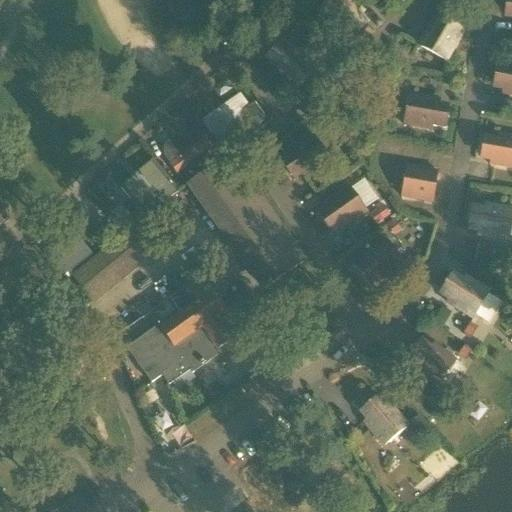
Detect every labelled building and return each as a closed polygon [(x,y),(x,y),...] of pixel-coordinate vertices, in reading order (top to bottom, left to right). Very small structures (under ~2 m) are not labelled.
[(350,39),(364,27),(357,19),(364,13),(352,0),(330,0),(319,10),(338,32),(341,29),(350,39)] [(456,35),(463,23),(447,14),(442,23),(434,19),(418,46),(446,61),(460,37),(456,35)] [(292,31),(301,22),(297,17),(287,26),(292,31)] [(12,55),(23,61),(42,28),(32,22),(12,55)] [(296,86),(310,73),(304,66),(310,60),(290,36),(266,57),(285,78),(288,76),(296,86)] [(392,57),(390,65),(402,66),(403,59),(392,57)] [(510,67),(497,65),(494,83),(504,85),(502,94),(511,95),(511,63),(511,64),(510,67)] [(390,68),(388,77),(400,78),(401,70),(390,68)] [(239,94),(201,123),(223,152),(266,121),(254,104),(249,107),(239,94)] [(445,129),(449,111),(438,109),(440,100),(409,95),(404,126),(432,131),(432,127),(445,129)] [(170,165),(186,186),(221,161),(197,129),(183,139),(181,138),(177,141),(177,143),(175,145),(183,155),(170,165)] [(304,177),(330,159),(311,133),(288,150),(290,153),(279,161),(290,176),(299,170),(304,177)] [(511,169),(511,137),(498,135),(497,139),(484,137),(481,155),(491,157),(490,165),(511,169)] [(263,293),(307,260),(231,154),(221,161),(186,186),(263,293)] [(332,163),(339,172),(346,167),(339,158),(332,163)] [(132,216),(124,209),(111,222),(119,230),(120,229),(124,235),(145,218),(179,191),(153,160),(120,189),(139,211),(132,216)] [(432,203),(438,172),(407,166),(401,197),(432,203)] [(342,231),(367,212),(349,187),(326,203),(328,206),(317,214),(328,229),(336,223),(342,231)] [(485,209),(472,207),(469,225),(479,227),(477,236),(508,241),(511,220),(511,209),(486,205),(485,209)] [(98,257),(72,278),(94,305),(164,249),(142,222),(110,248),(98,257)] [(388,227),(394,237),(402,232),(395,222),(388,227)] [(45,250),(63,276),(91,254),(70,229),(45,250)] [(110,248),(100,235),(89,245),(98,257),(110,248)] [(379,284),(405,266),(387,240),(364,257),(366,260),(355,268),(366,283),(374,277),(379,284)] [(463,281),(452,274),(442,289),(451,295),(446,302),(473,319),(490,292),(465,277),(463,281)] [(169,318),(204,366),(221,354),(218,350),(234,339),(217,316),(224,311),(228,316),(250,301),(233,278),(191,304),(183,294),(171,302),(178,312),(169,318)] [(193,374),(204,366),(169,318),(132,345),(142,359),(136,363),(151,384),(162,376),(169,386),(191,371),(193,374)] [(478,328),(471,323),(465,333),(472,338),(478,328)] [(421,339),(410,354),(418,360),(413,367),(438,386),(457,361),(434,344),(432,347),(421,339)] [(465,361),(471,351),(464,346),(457,356),(465,361)] [(378,397),(364,409),(370,417),(363,422),(384,447),(408,426),(390,405),(387,407),(378,397)]
